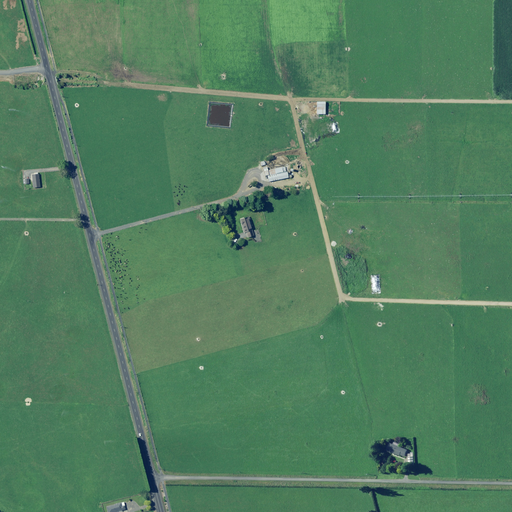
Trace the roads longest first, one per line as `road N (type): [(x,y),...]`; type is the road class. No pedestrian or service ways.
road 1 (tertiary): [(152,480),(29,0)]
road 2 (unclassified): [(511,483),(152,480)]
